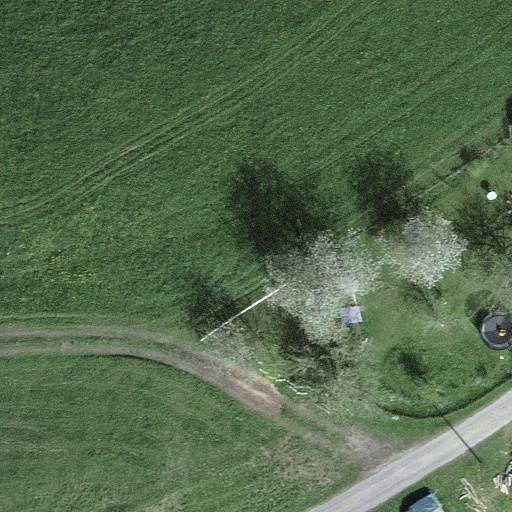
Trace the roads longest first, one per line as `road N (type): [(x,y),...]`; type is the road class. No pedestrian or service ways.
road 1 (track): [(390,480),(290,409),(183,355),(78,339),(0,342)]
road 2 (unclassified): [(336,511),(511,403)]
